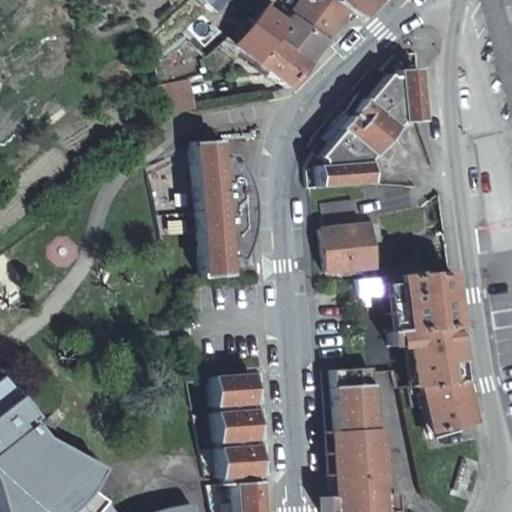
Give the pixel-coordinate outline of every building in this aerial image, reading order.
[(345,6),(336,0),(299,0),(287,16),(318,40),(345,6)] [(336,0),(345,6),(358,16),(373,0),(336,0)] [(511,0),(501,0),(511,40),(511,0)] [(280,25),(259,8),(230,44),(251,61),(268,40),(280,25)] [(280,25),(268,40),(299,64),(318,40),(287,16),(280,25)] [(268,40),(251,61),(283,85),(299,64),(268,40)] [(365,181),(365,174),(364,164),(364,159),(394,121),(415,119),(414,98),(412,98),(411,89),(413,89),(412,68),(390,68),(390,75),(387,76),(383,74),(362,103),(359,102),(335,132),(337,133),(317,159),(317,163),(310,163),(312,184),(365,181)] [(188,83),(157,89),(160,116),(193,110),(188,83)] [(190,148),(191,154),(199,285),(226,283),(224,262),(228,262),(228,265),(237,265),(245,242),(247,232),(248,222),(248,212),(247,205),(245,197),(243,190),(242,185),(240,180),(237,175),(226,161),(220,161),(220,163),(215,163),(215,147),(190,148)] [(321,200),(324,227),(357,223),(354,196),(321,200)] [(317,227),(321,269),(366,265),(366,261),(375,260),(380,255),(377,226),(370,222),(357,223),(324,227),(317,227)] [(454,322),(446,269),(394,273),(397,288),(403,327),(454,322)] [(397,288),(394,273),(349,277),(352,292),(380,290),(397,288)] [(403,327),(397,288),(380,290),(386,329),(403,327)] [(454,322),(403,327),(386,329),(385,329),(387,343),(405,341),(411,381),(413,381),(418,381),(461,374),(454,322)] [(361,368),(326,370),(327,393),(367,387),(366,368),(361,368)] [(87,511),(101,497),(87,483),(101,467),(43,435),(32,420),(36,416),(4,374),(0,377),(0,511),(87,511)] [(473,421),(461,374),(418,381),(430,431),(473,421)] [(209,408),(209,409),(249,403),(247,375),(222,377),(205,378),(206,408),(209,408)] [(319,511),(384,511),(385,508),(392,508),(390,489),(382,490),(377,425),(370,425),(367,387),(327,393),(330,428),(324,428),(322,428),(326,493),(318,494),(319,511)] [(226,485),(228,511),(257,511),(249,403),(209,409),(209,414),(207,415),(209,443),(212,443),(212,450),(209,450),(212,480),(214,479),(215,486),(226,485)] [(191,511),(190,502),(175,505),(160,508),(149,511),(191,511)]
